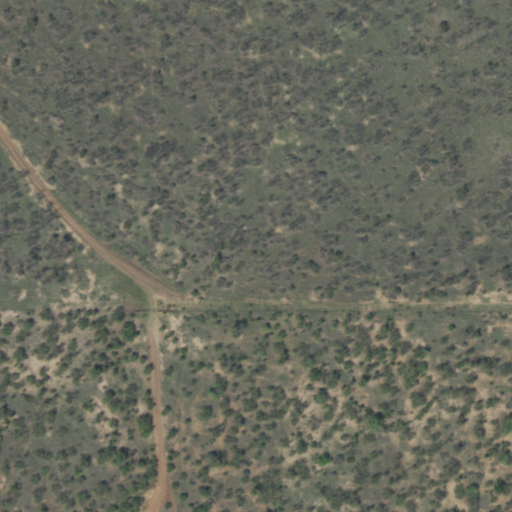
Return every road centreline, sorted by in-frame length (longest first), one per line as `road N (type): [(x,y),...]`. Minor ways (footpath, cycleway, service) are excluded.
road 1 (residential): [(511,48),(483,76),(84,313)]
road 2 (residential): [(105,511),(105,421),(89,400),(84,313),(0,183)]
